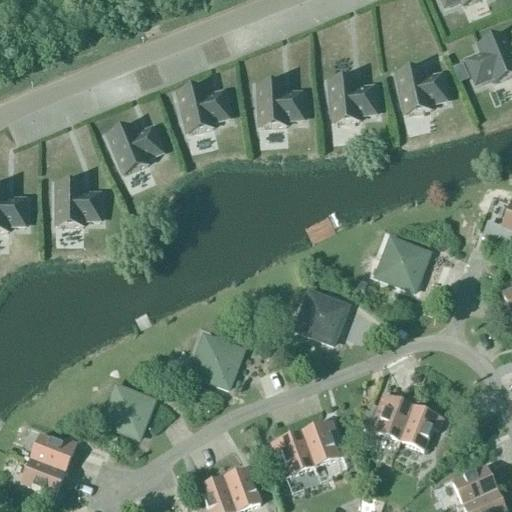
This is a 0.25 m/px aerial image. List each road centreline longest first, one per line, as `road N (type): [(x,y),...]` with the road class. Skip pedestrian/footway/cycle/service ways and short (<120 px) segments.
road 1 (residential): [(511,415),(477,348),(438,333),(229,416),(120,486)]
road 2 (residential): [(0,113),(277,0)]
